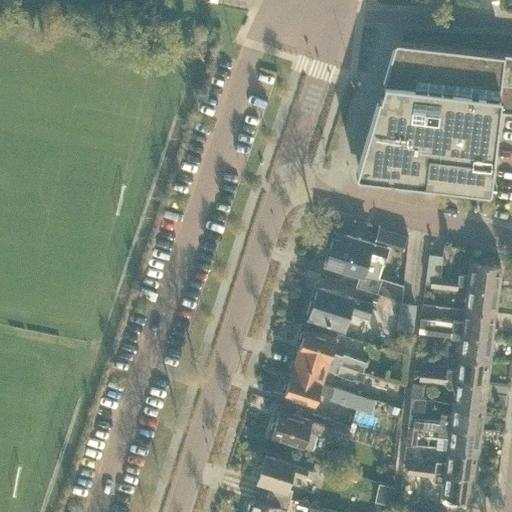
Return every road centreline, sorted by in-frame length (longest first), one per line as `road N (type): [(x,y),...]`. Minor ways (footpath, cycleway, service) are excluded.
road 1 (tertiary): [(178,511),(282,184)]
road 2 (unclassified): [(511,240),(282,184)]
road 3 (tertiary): [(282,184),(340,18)]
